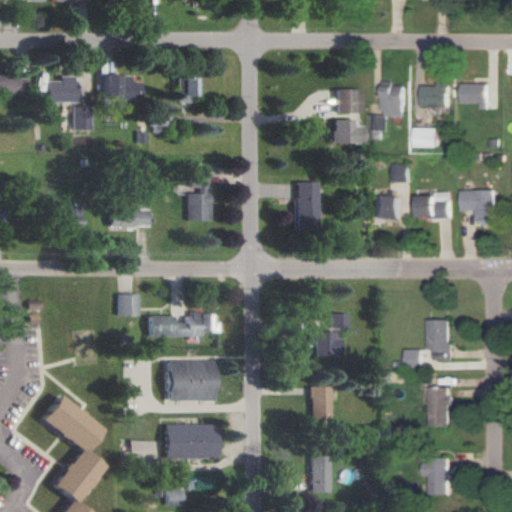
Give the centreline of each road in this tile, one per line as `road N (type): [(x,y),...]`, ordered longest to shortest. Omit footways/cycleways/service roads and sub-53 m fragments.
road 1 (residential): [(0,44),(511,39)]
road 2 (residential): [(257,511),(253,0)]
road 3 (residential): [(0,270),(511,271)]
road 4 (residential): [(14,270),(23,373),(17,395),(0,409),(4,454),(25,488),(11,511)]
road 5 (residential): [(499,272),(498,511)]
